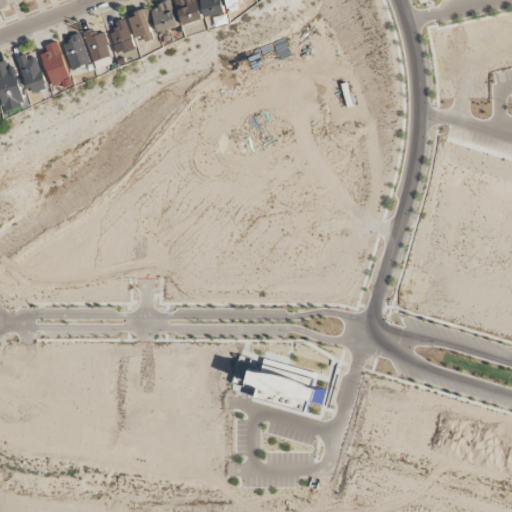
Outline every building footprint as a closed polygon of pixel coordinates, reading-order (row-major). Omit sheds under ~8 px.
[(0,0),(0,9),(18,4),(16,0),(0,0)] [(204,19),(197,0),(177,0),(175,1),(184,26),(204,19)] [(201,0),(207,20),(227,14),(223,0),(201,0)] [(227,0),(230,9),(240,7),(238,0),(227,0)] [(178,28),(171,3),(153,7),(159,33),(178,28)] [(135,39),(144,37),(146,42),(155,40),(149,10),(130,14),(135,39)] [(118,55),(135,48),(125,19),(114,23),(117,31),(110,33),(118,55)] [(104,33),(97,35),(95,29),(85,32),(95,62),(111,56),(104,33)] [(72,71),(90,65),(80,33),(68,37),(70,43),(64,45),(72,71)] [(51,86),(69,81),(59,42),(45,46),(47,53),(43,54),(51,86)] [(36,57),(28,60),(26,55),(18,58),(32,95),(48,89),(36,57)] [(0,62),(0,92),(6,111),(26,105),(15,68),(9,70),(6,61),(0,62)] [(313,379),(309,394),(305,394),(301,406),(253,394),(255,388),(241,384),(245,374),(236,371),(243,357),(252,362),(268,362),(287,368),(302,376),(313,379)]
